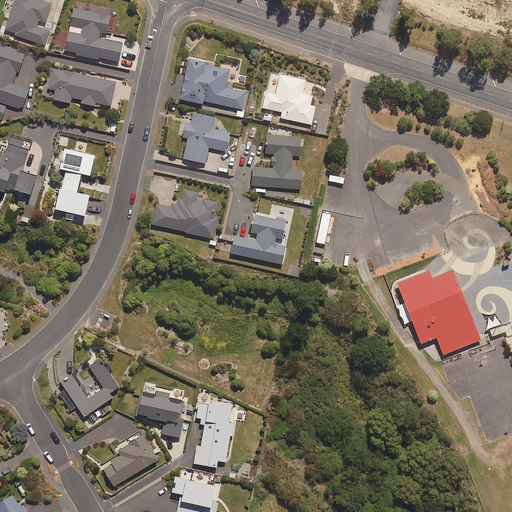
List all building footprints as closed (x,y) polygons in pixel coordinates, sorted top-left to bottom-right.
[(42,0),(13,0),(5,28),(16,32),(15,34),(45,44),(50,29),(37,25),(39,19),(45,21),(51,3),(42,0)] [(97,6),(96,11),(73,6),(64,49),(76,51),(75,53),(98,58),(99,56),(118,60),(122,42),(100,37),(101,31),(106,32),(111,9),(97,6)] [(0,100),(7,103),(22,108),(28,88),(14,84),(25,52),(0,43),(0,100)] [(205,64),(205,61),(189,58),(180,97),(203,102),(203,100),(242,108),(246,91),(226,87),(229,69),(205,64)] [(110,105),(116,81),(53,67),(48,87),(56,89),(54,98),(70,102),(71,96),(82,98),(81,102),(94,105),(95,101),(110,105)] [(302,93),(306,78),(280,73),(276,94),(265,91),(262,107),(283,111),(282,117),(311,123),(315,105),(310,104),(312,95),(302,93)] [(213,128),(215,116),(193,111),(190,125),(185,124),(183,136),(188,137),(183,157),(205,162),(209,146),(226,150),(230,132),(213,128)] [(30,193),(37,173),(22,168),(31,141),(10,134),(7,144),(6,143),(3,152),(0,162),(0,165),(1,166),(0,169),(0,188),(5,190),(7,185),(30,193)] [(300,155),(301,136),(267,134),(265,152),(274,153),(273,167),(253,166),(252,184),(300,188),(302,170),(292,169),(293,154),(300,155)] [(90,173),(95,154),(65,147),(60,167),(66,168),(62,186),(60,186),(55,207),(84,214),(89,193),(77,190),(81,171),(90,173)] [(198,199),(200,192),(184,188),(182,198),(178,197),(177,203),(172,201),(171,205),(156,201),(151,223),(213,237),(218,215),(212,214),(213,209),(216,210),(218,200),(203,197),(202,200),(198,199)] [(282,237),(286,220),(256,213),(252,231),(258,232),(256,239),(236,235),(232,252),(282,263),(286,245),(274,243),(276,236),(282,237)] [(499,245),(488,249),(482,247),(480,241),(466,246),(468,252),(456,256),(478,316),(485,314),(493,334),(506,330),(508,335),(511,333),(511,320),(511,321),(509,315),(511,313),(511,285),(511,283),(511,282),(511,260),(506,263),(499,245)] [(433,278),(429,270),(396,284),(421,344),(436,338),(443,355),(481,340),(452,270),(433,278)] [(89,365),(95,374),(91,377),(96,385),(99,383),(102,387),(88,397),(79,385),(82,383),(76,373),(61,383),(65,388),(59,392),(71,409),(76,405),(84,416),(113,396),(110,393),(120,386),(101,357),(89,365)] [(183,423),(177,422),(182,398),(169,395),(170,392),(157,390),(157,392),(142,390),(138,411),(148,413),(148,415),(165,419),(162,432),(180,436),(183,423)] [(229,421),(232,402),(209,398),(209,403),(199,401),(196,416),(201,417),(200,422),(205,423),(201,445),(197,444),(194,462),(217,466),(218,459),(226,461),(230,434),(233,434),(235,422),(229,421)] [(114,485),(158,458),(143,433),(117,449),(121,455),(102,467),(114,485)] [(214,489),(215,484),(175,475),(170,496),(179,498),(176,511),(215,511),(220,490),(214,489)] [(0,511),(29,511),(24,503),(21,505),(18,499),(16,500),(11,493),(0,500),(0,511)]
